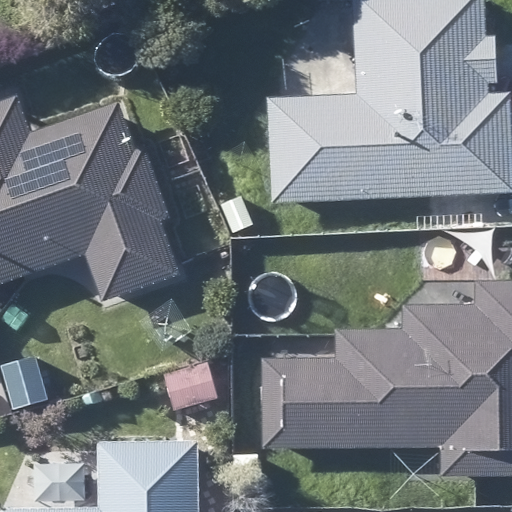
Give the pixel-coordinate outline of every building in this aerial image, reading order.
[(495,74),(495,43),(494,36),(487,37),(484,0),(352,0),(352,2),(356,94),(275,97),(267,97),(272,202),(427,196),(511,191),(511,128),(510,73),(495,74)] [(102,301),(169,278),(181,274),(160,218),(170,215),(145,145),(136,148),(119,100),(32,131),(18,94),(0,99),(0,283),(51,266),(85,253),(100,293),(102,301)] [(434,245),(460,244),(461,228),(435,229),(434,245)] [(471,259),(482,268),(497,262),(499,247),(488,238),(473,243),(471,259)] [(511,278),(476,280),(476,302),(403,302),(402,327),(344,328),(337,327),(337,336),(337,356),(270,357),(262,357),(263,447),(441,446),(441,474),(504,474),(511,473),(511,278)] [(55,406),(42,359),(5,370),(18,416),(55,406)] [(176,410),(219,395),(206,361),(164,375),(176,410)] [(197,511),(197,440),(101,441),(101,450),(101,507),(4,508),(3,511),(197,511)] [(258,486),(259,455),(234,456),(234,487),(258,486)]
